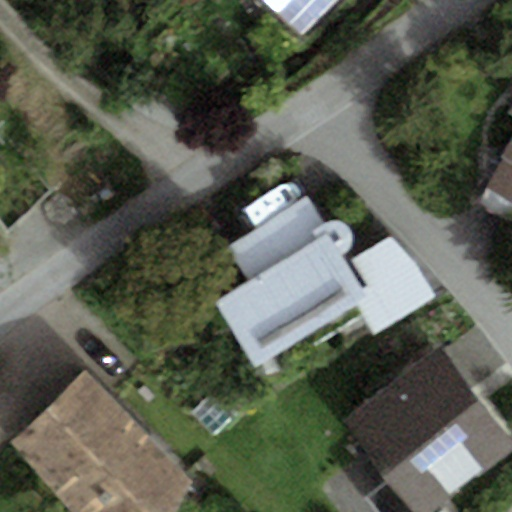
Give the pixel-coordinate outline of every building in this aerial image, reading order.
[(251,0),(301,47),(344,0),(251,0)] [(511,149),(487,192),(511,205),(511,149)] [(254,286),(223,305),(253,355),(360,292),(307,203),(231,248),(254,286)] [(433,511),(508,451),(428,353),(334,429),(402,511),(433,511)] [(84,368),(9,433),(78,511),(166,511),(191,490),(84,368)]
